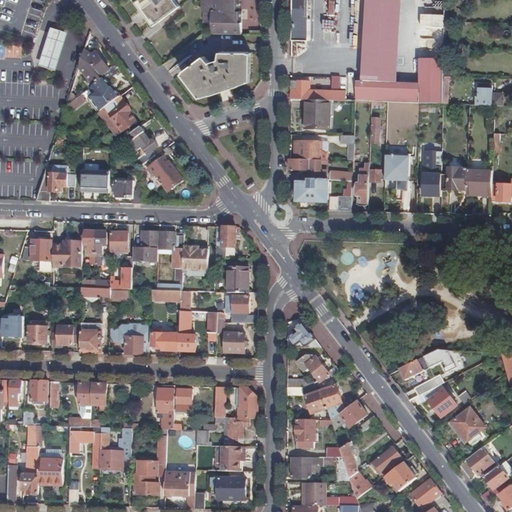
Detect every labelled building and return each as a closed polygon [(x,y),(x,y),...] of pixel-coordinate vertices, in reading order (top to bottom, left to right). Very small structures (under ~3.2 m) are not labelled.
[(152,14),(150,15),(153,19),(154,18),(158,23),(181,6),(175,0),(138,0),(145,8),(147,7),(152,14)] [(212,23),(212,35),(242,35),(243,12),(240,12),(240,0),(202,0),(202,11),(205,11),(205,23),(212,23)] [(292,0),(292,29),(292,42),(306,42),(307,0),(292,0)] [(371,0),(367,82),(392,83),(397,0),(371,0)] [(149,17),(150,15),(152,14),(147,7),(145,8),(144,10),(149,17)] [(325,8),(326,27),(338,26),(336,7),(325,8)] [(445,29),(445,22),(445,16),(422,16),(422,29),(445,29)] [(94,58),(86,50),(80,68),(94,87),(102,80),(101,78),(111,70),(99,55),(94,58)] [(388,103),(421,104),(421,102),(441,102),(442,52),(422,51),(421,84),(392,83),(367,82),(356,82),(356,102),(372,103),(388,103)] [(205,56),(184,72),(203,97),(212,95),(211,93),(227,88),(241,83),(241,85),(250,83),(250,53),(222,53),(220,60),(211,63),(205,56)] [(102,112),(121,97),(113,86),(112,86),(106,78),(102,80),(94,87),(92,88),(96,93),(90,97),(102,112)] [(329,101),(347,102),(347,92),(311,90),(311,81),(291,81),(291,100),(307,100),(329,101)] [(495,107),(502,107),(502,95),(492,95),(492,87),(479,86),(479,90),(472,90),(472,98),(476,98),(476,106),(495,107)] [(83,96),(68,106),(73,111),(86,100),(83,96)] [(132,111),(121,97),(102,112),(100,113),(111,127),(113,125),(121,135),(137,122),(132,115),(131,113),(132,111)] [(329,101),(307,100),(306,128),(329,129),(329,101)] [(380,133),(381,129),(381,119),(373,119),(372,145),(380,145),(380,133)] [(136,163),(143,166),(158,155),(154,151),(160,147),(154,140),(152,141),(142,129),(133,135),(138,141),(134,144),(144,157),(136,163)] [(55,148),(56,148),(65,141),(59,135),(55,148)] [(341,144),(349,145),(348,160),(355,160),(355,136),(342,135),(341,144)] [(296,158),(297,161),(312,161),(312,155),(312,151),(321,151),(321,143),(296,142),(295,157),(296,158)] [(167,158),(173,153),(169,147),(158,155),(162,160),(149,170),(151,173),(153,171),(157,175),(170,192),(185,181),(167,158)] [(386,179),(386,182),(393,182),(393,201),(404,202),(404,204),(404,203),(406,192),(411,192),(411,182),(408,182),(408,177),(411,177),(411,155),(411,157),(387,156),(386,179)] [(315,181),(325,181),(326,173),(322,173),(322,166),(331,166),(330,161),(318,161),(312,161),(297,161),(291,161),(290,171),(310,171),(311,180),(315,181)] [(460,188),(468,188),(468,171),(468,170),(461,170),(461,163),(450,162),(449,176),(443,176),(442,191),(460,191),(460,188)] [(356,204),(369,204),(370,166),(367,166),(366,169),(366,172),(362,172),(361,188),(356,188),(356,204)] [(382,171),(371,171),(370,183),(381,183),(382,171)] [(467,195),(492,196),(493,185),(493,172),(468,171),(468,188),(467,191),(467,195)] [(83,193),(110,194),(112,173),(84,172),(83,193)] [(331,182),(354,182),(354,174),(331,174),(331,182)] [(38,202),(51,202),(51,193),(60,193),(61,188),(64,188),(76,188),(76,176),(69,175),(60,175),(47,175),(38,202)] [(424,197),(442,197),(442,191),(443,176),(424,175),(424,197)] [(511,202),(511,180),(511,181),(511,185),(493,185),(492,196),(492,204),(499,204),(499,203),(511,203),(511,202)] [(339,212),(353,212),(354,182),(331,182),(325,181),(315,181),(315,183),(308,183),(299,182),(298,201),(329,203),(329,189),(329,186),(334,186),(345,186),(345,198),(339,198),(339,212)] [(134,205),(142,205),(142,192),(134,191),(135,182),(115,182),(115,187),(113,187),(113,192),(114,192),(114,193),(117,193),(117,199),(134,200),(134,205)] [(377,205),(385,206),(386,192),(377,192),(377,205)] [(237,248),(237,228),(218,227),(217,248),(237,248)] [(143,249),(135,249),(134,258),(134,261),(159,262),(159,253),(160,233),(143,232),(143,249)] [(97,265),(98,233),(87,233),(87,246),(90,246),(90,255),(94,255),(94,257),(92,257),(92,265),(97,265)] [(108,233),(98,233),(97,265),(103,265),(103,257),(102,257),(102,255),(105,255),(105,247),(108,246),(108,233)] [(129,233),(112,233),(112,252),(120,252),(120,255),(129,255),(129,233)] [(177,234),(160,233),(159,253),(162,253),(162,250),(175,250),(174,269),(177,269),(176,281),(184,282),(184,271),(185,246),(185,237),(177,237),(177,234)] [(26,261),(53,262),(53,241),(33,241),(33,249),(26,248),(26,261)] [(54,266),(83,267),(83,243),(71,243),(71,246),(65,246),(55,246),(54,266)] [(194,246),(185,246),(184,271),(209,272),(210,250),(200,249),(194,249),(194,246)] [(9,271),(14,272),(17,258),(13,257),(9,271)] [(133,290),(134,280),(134,261),(134,258),(129,258),(128,269),(124,269),(124,283),(112,282),(112,289),(133,290)] [(229,293),(249,294),(250,269),(230,268),(229,293)] [(103,302),(111,302),(112,289),(97,288),(83,288),(83,298),(103,298),(103,302)] [(174,326),(181,326),(182,312),(183,291),(182,291),(158,290),(152,290),(152,301),(179,302),(177,307),(177,317),(175,317),(174,326)] [(131,301),(131,291),(113,291),(113,300),(131,301)] [(182,312),(191,312),(192,292),(183,291),(182,312)] [(251,297),(229,296),(228,313),(232,314),(232,323),(234,323),(244,323),(259,324),(259,316),(249,316),(249,314),(251,314),(251,297)] [(181,332),(180,352),(197,352),(197,336),(192,336),(193,312),(191,312),(182,312),(181,326),(181,332)] [(210,334),(219,334),(219,333),(219,319),(219,313),(211,313),(210,334)] [(21,329),(25,329),(25,327),(25,317),(11,317),(10,320),(3,319),(3,337),(21,338),(21,329)] [(82,343),(82,328),(75,328),(75,327),(67,327),(63,327),(63,324),(63,323),(60,323),(60,334),(54,333),(53,348),(60,348),(60,345),(75,345),(75,343),(82,343)] [(98,354),(103,354),(103,323),(82,323),(82,328),(82,343),(82,353),(98,354)] [(308,346),(317,340),(311,333),(304,324),(296,330),(298,333),(296,335),(291,339),(291,341),(294,346),(297,346),(300,344),(302,347),(305,346),(307,345),(308,346)] [(132,355),(151,356),(151,329),(150,327),(143,327),(141,325),(132,325),(131,326),(124,326),(123,326),(121,327),(121,341),(122,343),(127,343),(127,355),(132,355)] [(31,327),(30,344),(49,344),(50,327),(31,327)] [(121,341),(121,327),(111,327),(111,337),(115,342),(122,343),(121,341)] [(164,351),(180,352),(181,332),(179,332),(179,335),(162,334),(162,330),(154,330),(154,347),(164,347),(164,351)] [(226,354),(246,354),(247,334),(227,334),(226,354)] [(439,351),(401,370),(406,381),(454,358),(451,352),(439,351)] [(502,353),(484,353),(487,361),(502,353)] [(511,385),(511,353),(502,353),(508,373),(511,385)] [(322,389),(342,373),(337,367),(329,373),(318,358),(316,359),(313,356),(306,356),(297,364),(305,374),(311,369),(320,381),(316,384),(315,389),(322,389)] [(416,390),(419,397),(424,395),(442,386),(448,382),(444,375),(416,390)] [(310,389),(315,389),(316,384),(313,381),(288,380),(288,389),(303,388),(310,389)] [(11,381),(10,401),(20,402),(20,387),(23,387),(23,381),(17,381),(11,381)] [(33,381),(32,401),(34,401),(34,405),(45,405),(45,402),(49,402),(49,382),(40,382),(33,381)] [(60,382),(52,382),(51,408),(59,408),(60,382)] [(93,383),(82,383),(81,385),(80,386),(80,392),(78,392),(78,399),(81,399),(81,406),(92,406),(93,383)] [(108,407),(108,384),(93,383),(92,406),(101,406),(101,410),(107,411),(107,407),(108,407)] [(424,395),(429,402),(442,418),(458,406),(450,396),(445,390),(442,386),(424,395)] [(332,421),(346,411),(338,387),(329,390),(330,393),(324,395),(329,409),(330,414),(332,421)] [(226,418),(227,388),(216,388),(216,418),(226,418)] [(251,419),(258,419),(258,407),(258,398),(250,389),(242,389),(241,409),(239,409),(239,418),(251,419)] [(163,430),(168,430),(174,430),(175,416),(175,411),(175,405),(175,390),(159,390),(159,413),(158,413),(158,418),(163,418),(163,430)] [(177,405),(175,405),(175,411),(193,411),(193,390),(178,390),(177,405)] [(464,403),(471,399),(467,392),(460,396),(464,403)] [(329,409),(324,395),(317,397),(316,394),(312,395),(308,397),(313,414),(329,409)] [(358,401),(361,399),(358,394),(352,399),(353,401),(352,402),(354,405),(358,401)] [(419,397),(413,400),(419,408),(429,402),(424,395),(419,397)] [(369,415),(358,401),(354,405),(346,411),(332,421),(334,426),(336,431),(347,423),(351,429),(369,415)] [(486,428),(471,409),(452,423),(467,443),(469,442),(473,446),(486,436),(482,432),(486,428)] [(24,426),(32,426),(34,426),(35,411),(25,411),(24,426)] [(72,427),(81,428),(92,428),(92,421),(92,415),(89,415),(88,419),(70,418),(70,427),(72,427)] [(182,416),(175,416),(174,430),(184,431),(184,428),(182,428),(182,416)] [(364,433),(379,422),(375,417),(362,427),(364,430),(362,431),(364,433)] [(250,427),(251,419),(239,418),(236,418),(236,430),(229,430),(229,438),(244,438),(244,427),(250,427)] [(316,434),(316,421),(298,421),(298,449),(315,449),(316,439),(318,439),(318,434),(316,434)] [(94,470),(101,470),(102,434),(95,434),(95,433),(81,432),(81,428),(72,427),(71,452),(80,453),(80,442),(97,443),(97,452),(94,452),(94,470)] [(123,457),(132,457),(133,429),(123,429),(123,449),(110,449),(111,428),(102,428),(102,434),(101,470),(124,471),(124,458),(123,458),(123,457)] [(159,465),(167,465),(168,430),(163,430),(161,430),(161,436),(160,436),(159,462),(154,462),(154,461),(151,461),(151,462),(139,462),(139,475),(137,475),(136,494),(160,495),(160,484),(154,484),(155,476),(158,476),(159,465)] [(198,431),(198,446),(206,446),(207,432),(198,431)] [(352,479),(360,473),(353,454),(356,453),(353,442),(342,450),(345,459),(352,479)] [(29,494),(39,495),(39,487),(41,453),(41,448),(37,448),(37,444),(32,444),(32,448),(31,448),(31,463),(28,463),(28,475),(24,475),(24,490),(25,491),(29,491),(29,494)] [(212,471),(232,472),(232,447),(215,446),(215,456),(213,456),(212,471)] [(383,475),(404,460),(394,447),(374,462),(383,475)] [(483,449),(468,460),(480,476),(495,464),(483,449)] [(331,458),(341,459),(341,450),(329,450),(329,458),(331,458)] [(41,453),(39,487),(63,488),(64,454),(41,453)] [(329,458),(293,458),(292,478),(305,478),(305,480),(308,480),(308,478),(311,478),(312,465),(317,465),(317,463),(326,463),(328,461),(331,461),(331,458),(329,458)] [(511,476),(511,469),(506,462),(501,467),(510,478),(511,476)] [(418,479),(406,463),(391,474),(403,490),(418,479)] [(166,477),(166,472),(167,465),(159,465),(158,476),(166,477)] [(9,503),(17,504),(17,491),(16,491),(17,471),(13,471),(13,468),(10,467),(9,503)] [(483,497),(487,502),(499,493),(496,490),(504,484),(510,479),(510,478),(501,467),(486,478),(494,489),(483,497)] [(196,510),(196,493),(197,473),(166,472),(166,477),(166,496),(189,496),(189,509),(196,510)] [(358,499),(364,495),(373,488),(371,484),(364,488),(360,480),(363,478),(360,473),(352,479),(353,484),(358,499)] [(247,501),(247,479),(220,478),(220,500),(247,501)] [(423,510),(443,494),(439,488),(432,480),(412,496),(423,510)] [(70,505),(78,506),(79,483),(70,483),(70,505)] [(321,506),(327,506),(327,484),(307,484),(306,506),(321,507),(321,506)] [(499,498),(509,511),(511,511),(511,487),(501,496),(499,498)] [(196,510),(205,510),(206,494),(196,493),(196,510)] [(375,511),(372,511),(369,511),(364,495),(358,499),(361,507),(362,511),(375,511)]
